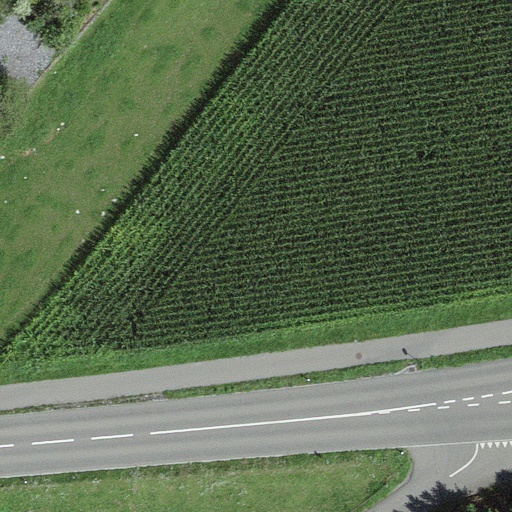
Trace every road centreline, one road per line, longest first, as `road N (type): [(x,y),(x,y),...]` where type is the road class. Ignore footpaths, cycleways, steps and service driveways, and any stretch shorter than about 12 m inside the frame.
road 1 (tertiary): [(0,446),(511,399)]
road 2 (track): [(396,511),(476,460),(476,403)]
